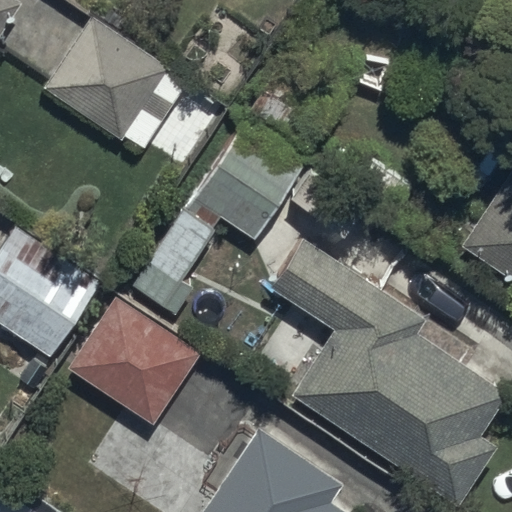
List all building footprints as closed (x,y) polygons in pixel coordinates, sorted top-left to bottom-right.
[(0,0),(0,26),(17,0),(0,0)] [(89,8),(43,79),(143,144),(186,78),(166,65),(169,60),(89,8)] [(277,56),(250,102),(309,136),(335,91),(277,56)] [(241,117),(193,188),(132,277),(174,307),(195,277),(183,269),(224,210),(256,231),(304,161),(241,117)] [(511,159),(462,235),(511,268),(511,159)] [(18,215),(0,242),(0,315),(54,350),(105,271),(18,215)] [(292,380),(298,384),(461,495),(503,435),(485,422),(511,382),(422,321),(429,310),(305,225),(271,276),(334,319),(292,380)] [(118,282),(66,358),(156,419),(208,344),(118,282)] [(261,414),(193,511),(368,511),(335,489),(347,473),(261,414)] [(60,511),(0,469),(0,511),(60,511)]
